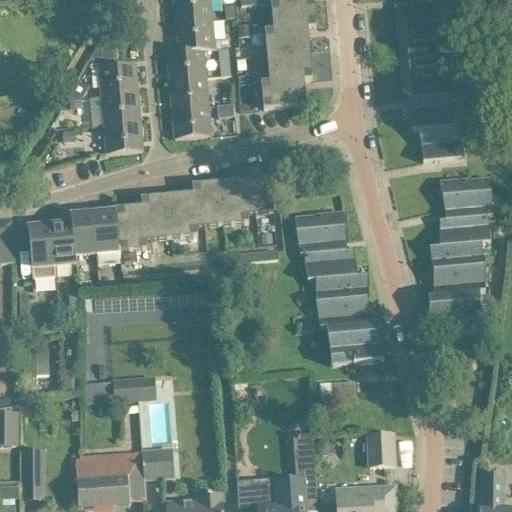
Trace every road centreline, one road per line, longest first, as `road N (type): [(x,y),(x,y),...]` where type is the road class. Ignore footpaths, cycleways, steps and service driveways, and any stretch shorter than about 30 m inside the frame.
road 1 (residential): [(429,511),(430,424),(351,122)]
road 2 (residential): [(158,168),(351,122)]
road 3 (residential): [(158,168),(147,55),(155,0)]
road 4 (residential): [(1,209),(158,168)]
road 5 (unclassified): [(351,122),(344,0)]
